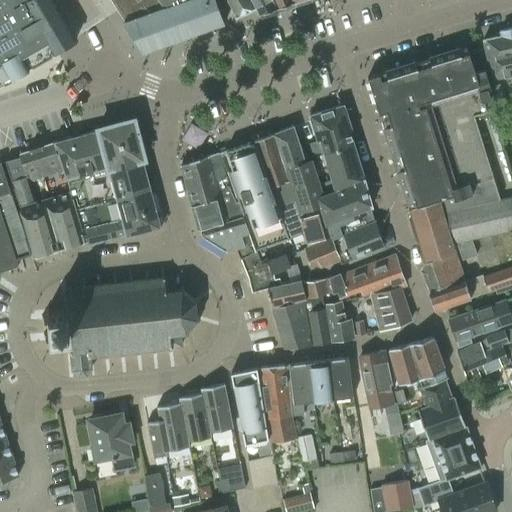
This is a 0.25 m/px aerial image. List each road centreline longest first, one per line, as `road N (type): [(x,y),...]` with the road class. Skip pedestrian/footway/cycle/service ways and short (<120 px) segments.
road 1 (residential): [(432,324),(340,49)]
road 2 (residential): [(33,381),(19,320),(31,288),(66,264),(181,255)]
road 3 (residential): [(432,324),(350,346),(221,359)]
road 4 (residential): [(33,381),(74,397),(165,384),(221,359)]
road 5 (tertiary): [(173,90),(340,49)]
road 6 (residential): [(181,255),(163,168),(173,90)]
road 7 (residential): [(181,255),(207,265),(226,299),(232,325),(221,359)]
road 8 (residential): [(490,436),(472,415),(432,324)]
road 9 (tertiary): [(119,75),(0,117)]
